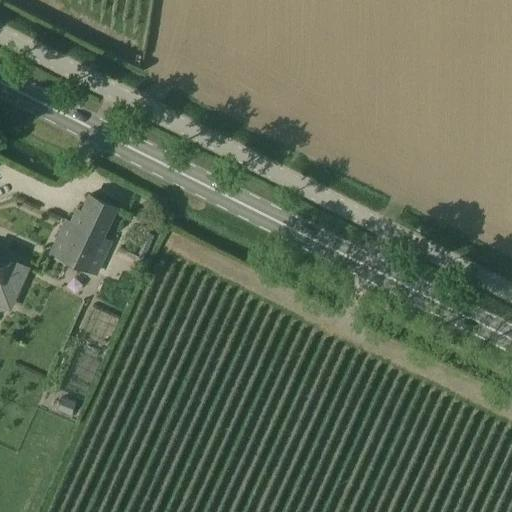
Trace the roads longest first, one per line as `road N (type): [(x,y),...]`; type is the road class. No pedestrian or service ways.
road 1 (unclassified): [(511,300),(0,38)]
road 2 (primary): [(511,340),(0,84)]
